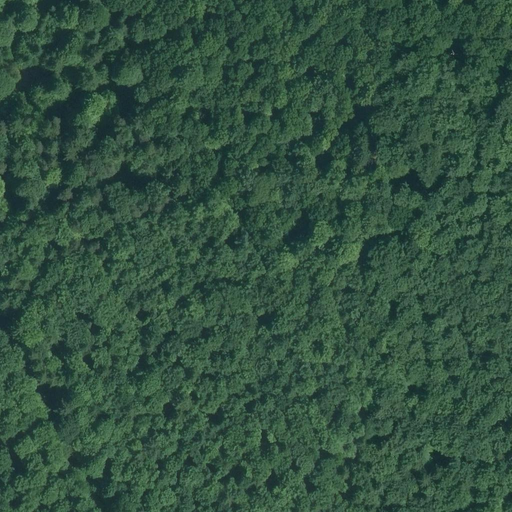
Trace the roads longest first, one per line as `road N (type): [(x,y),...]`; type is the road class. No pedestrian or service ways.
road 1 (unknown): [(511,405),(306,352),(257,351),(105,265),(7,181),(0,150)]
road 2 (track): [(105,511),(0,318)]
